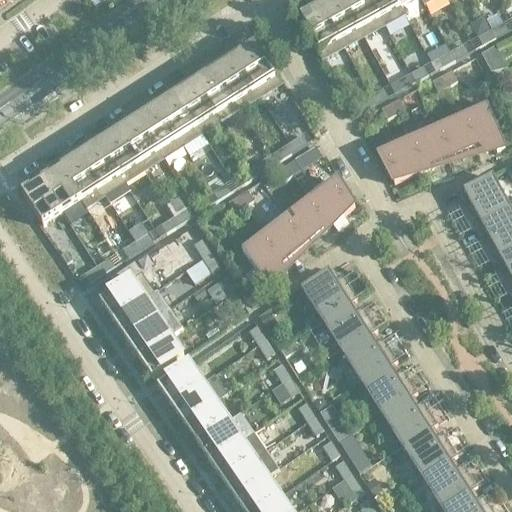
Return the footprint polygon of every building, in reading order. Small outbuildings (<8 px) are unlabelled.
[(364,39),(342,0),(340,0),(322,10),(344,50),(364,39)] [(384,28),(368,0),(342,0),(364,39),(384,28)] [(401,10),(394,0),(368,0),(384,28),(404,17),(401,10)] [(418,0),(394,0),(401,10),(418,0)] [(344,50),(322,10),(301,22),(323,61),(344,50)] [(504,26),(491,33),(496,42),(508,35),(504,26)] [(496,42),(491,33),(479,40),(483,49),(496,42)] [(463,48),(451,55),(455,64),(468,57),(463,48)] [(280,87),(255,49),(235,62),(259,99),(280,87)] [(455,64),(451,55),(438,62),(443,71),(455,64)] [(259,99),(235,62),(216,74),(240,112),(259,99)] [(423,70),(411,77),(415,86),(428,79),(423,70)] [(240,112),(216,74),(197,86),(221,124),(240,112)] [(452,74),(442,80),(448,91),(458,85),(452,74)] [(415,86),(411,77),(398,84),(403,93),(415,86)] [(448,91),(442,80),(433,85),(439,95),(448,91)] [(221,124),(197,86),(178,98),(202,136),(221,124)] [(383,92),(371,99),(375,107),(388,101),(383,92)] [(202,136),(178,98),(158,111),(183,148),(202,136)] [(375,107),(371,99),(358,106),(363,114),(375,107)] [(400,103),(391,108),(397,118),(406,113),(400,103)] [(397,118),(391,108),(370,119),(376,130),(397,118)] [(488,110),(461,122),(474,151),(482,148),(497,156),(505,148),(488,110)] [(183,148),(158,111),(139,123),(163,161),(183,148)] [(430,122),(435,133),(448,163),(474,151),(461,122),(456,111),(430,122)] [(163,161),(139,123),(120,135),(144,173),(163,161)] [(448,163),(435,133),(408,145),(422,175),(448,163)] [(144,173),(120,135),(100,148),(124,185),(144,173)] [(302,139),(290,147),(295,155),(307,147),(302,139)] [(422,175),(408,145),(381,157),(394,186),(422,175)] [(295,155),(290,147),(278,155),(283,163),(295,155)] [(124,185),(100,148),(81,160),(105,198),(124,185)] [(316,151),(307,156),(287,169),(294,179),(322,161),(316,151)] [(105,198),(81,160),(62,172),(82,204),(86,210),(105,198)] [(263,164),(251,172),(256,180),(269,172),(263,164)] [(294,179),(287,169),(279,174),(285,185),(294,179)] [(82,204),(62,172),(43,184),(63,216),(82,204)] [(256,180),(251,172),(239,179),(244,187),(256,180)] [(462,210),(475,234),(479,231),(510,214),(492,180),(461,197),(466,208),(462,210)] [(63,216),(43,184),(23,197),(43,229),(63,216)] [(335,184),(312,202),(331,228),(355,210),(335,184)] [(225,188),(213,196),(218,204),(230,196),(225,188)] [(247,194),(239,200),(245,210),(254,205),(247,194)] [(218,204),(213,196),(201,204),(206,212),(218,204)] [(245,210),(239,200),(229,206),(235,216),(245,210)] [(331,228),(312,202),(289,220),(309,245),(331,228)] [(186,213),(174,221),(179,229),(191,221),(186,213)] [(511,254),(511,217),(510,214),(479,231),(484,240),(480,243),(492,266),(497,264),(497,263),(511,254)] [(309,245),(289,220),(266,237),(286,263),(309,245)] [(179,229),(174,221),(162,229),(167,237),(179,229)] [(286,263),(266,237),(242,255),(256,272),(246,279),(258,296),(268,288),(278,285),(279,268),(286,263)] [(148,238),(136,245),(141,253),(153,246),(148,238)] [(211,258),(202,244),(194,249),(203,263),(211,258)] [(141,253),(136,245),(123,253),(129,261),(141,253)] [(511,254),(497,263),(497,264),(502,273),(497,275),(510,299),(511,298),(511,254)] [(220,271),(211,258),(203,263),(212,276),(220,271)] [(109,262),(97,270),(102,278),(114,270),(109,262)] [(203,263),(186,275),(195,289),(212,276),(203,263)] [(111,282),(118,292),(100,305),(113,324),(155,296),(135,266),(111,282)] [(102,278),(97,270),(85,278),(90,286),(102,278)] [(303,292),(323,324),(353,305),(353,306),(358,303),(343,280),(339,283),(333,273),(303,292)] [(236,296),(227,282),(219,287),(228,301),(236,296)] [(203,290),(193,297),(198,304),(208,297),(203,290)] [(157,294),(155,296),(113,324),(126,343),(170,313),(157,294)] [(244,310),(236,296),(228,301),(236,315),(244,310)] [(353,305),(323,324),(343,355),(373,336),(373,337),(378,334),(363,311),(359,314),(353,306),(353,305)] [(183,333),(170,313),(126,343),(139,362),(171,340),(171,341),(183,333)] [(267,333),(277,327),(270,314),(259,320),(267,333)] [(267,344),(258,330),(250,335),(259,349),(267,344)] [(373,336),(343,355),(363,387),(393,368),(398,366),(383,343),(379,346),(373,337),(373,336)] [(171,340),(139,362),(152,381),(184,359),(171,341),(171,340)] [(275,358),(267,344),(259,349),(267,363),(275,358)] [(203,387),(190,368),(158,389),(171,409),(203,387)] [(393,368),(363,387),(383,418),(413,399),(413,400),(418,397),(403,374),(399,377),(393,368)] [(291,382),(282,369),(274,374),(283,387),(291,382)] [(215,379),(203,387),(171,409),(184,428),(216,406),(228,398),(215,379)] [(300,396),(291,382),(283,387),(284,388),(292,401),(300,396)] [(284,388),(273,395),(281,408),(292,401),(284,388)] [(413,399),(383,418),(403,450),(433,430),(433,431),(438,428),(423,406),(419,408),(413,400),(413,399)] [(324,403),(319,402),(314,405),(319,414),(327,409),(324,403)] [(229,425),(216,406),(184,428),(197,446),(229,425)] [(316,421),(307,407),(299,412),(308,426),(316,421)] [(241,417),(229,425),(197,446),(210,465),(254,435),(241,417)] [(324,434),(316,421),(308,426),(316,440),(324,434)] [(433,430),(403,450),(423,481),(453,462),(458,460),(443,437),(439,440),(433,431),(433,430)] [(266,454),(254,435),(210,465),(223,484),(266,454)] [(353,439),(340,447),(346,457),(359,449),(353,439)] [(340,459),(331,445),(323,450),(332,464),(340,459)] [(279,473),(266,454),(223,484),(236,503),(267,481),(279,473)] [(453,462),(423,481),(443,511),(473,493),(473,494),(478,491),(463,468),(459,471),(453,462)] [(352,479),(344,465),(336,470),(344,484),(352,479)] [(361,492),(352,479),(344,484),(353,497),(361,492)] [(262,511),(280,500),(267,481),(236,503),(242,511),(262,511)] [(366,488),(375,501),(384,495),(375,482),(366,488)] [(473,493),(443,511),(491,511),(483,500),(479,502),(473,494),(473,493)] [(288,511),(280,500),(262,511),(288,511)] [(373,511),(368,503),(360,508),(362,511),(373,511)]
